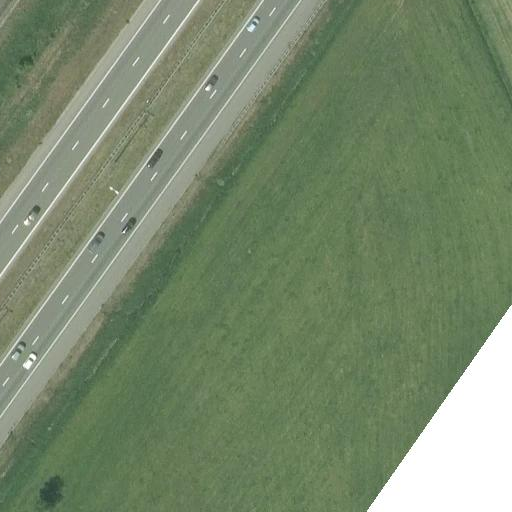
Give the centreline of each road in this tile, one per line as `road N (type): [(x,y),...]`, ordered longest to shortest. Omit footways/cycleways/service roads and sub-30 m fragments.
road 1 (motorway): [(0,400),(288,0)]
road 2 (motorway): [(176,0),(0,245)]
